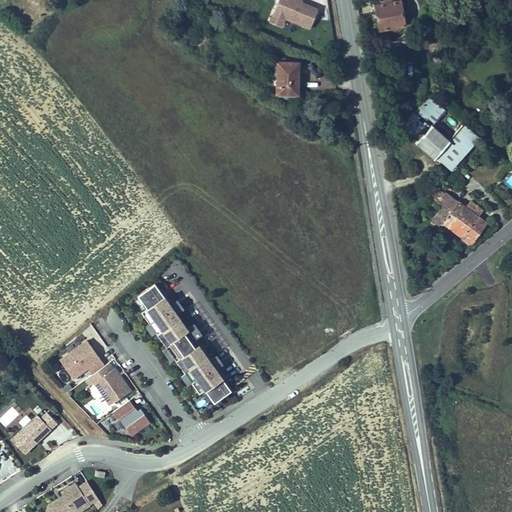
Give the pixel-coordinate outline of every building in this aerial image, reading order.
[(277,0),(272,14),(308,28),(316,8),(295,0),(277,0)] [(373,3),(378,28),(404,23),(400,0),(376,0),(377,2),(373,3)] [(277,93),(296,93),(297,64),(277,64),(277,93)] [(448,173),(477,136),(425,95),(419,100),(393,132),(448,173)] [(438,200),(449,191),(444,185),(433,195),(438,200)] [(483,228),(449,191),(438,200),(442,205),(431,215),(437,221),(442,216),(466,243),(483,228)] [(154,282),(137,295),(147,308),(141,312),(198,393),(203,390),(212,403),(229,391),(214,369),(221,364),(215,355),(208,360),(193,339),(200,334),(193,324),(186,328),(175,313),(182,308),(177,300),(169,305),(154,282)] [(104,366),(86,341),(59,360),(72,378),(87,368),(91,375),(104,366)] [(128,392),(113,369),(93,383),(109,405),(128,392)] [(136,411),(129,401),(112,413),(117,420),(118,419),(130,436),(149,422),(140,409),(136,411)] [(40,418),(49,428),(56,423),(46,412),(40,418)] [(37,414),(10,438),(23,452),(49,428),(40,418),(37,414)] [(31,461),(45,449),(40,443),(26,455),(31,461)] [(74,483),(60,492),(62,495),(64,498),(58,502),(57,498),(47,505),(45,511),(76,511),(77,511),(78,507),(86,502),(88,504),(96,499),(86,481),(77,487),(74,483)] [(88,504),(86,502),(78,507),(77,511),(88,504)]
